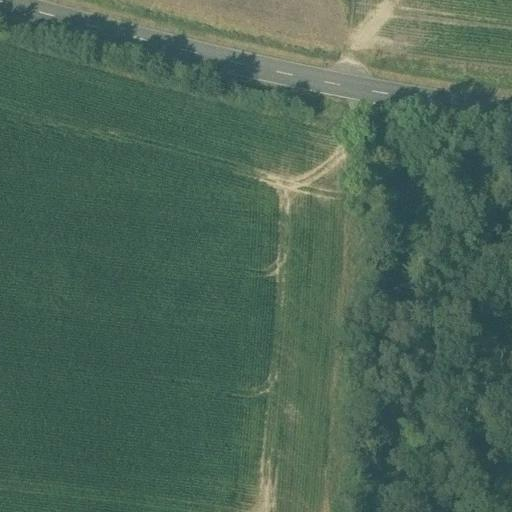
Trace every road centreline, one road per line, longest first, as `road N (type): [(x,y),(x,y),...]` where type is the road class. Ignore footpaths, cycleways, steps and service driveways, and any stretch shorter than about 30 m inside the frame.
road 1 (tertiary): [(0,0),(282,75),(511,111)]
road 2 (track): [(358,88),(330,511)]
